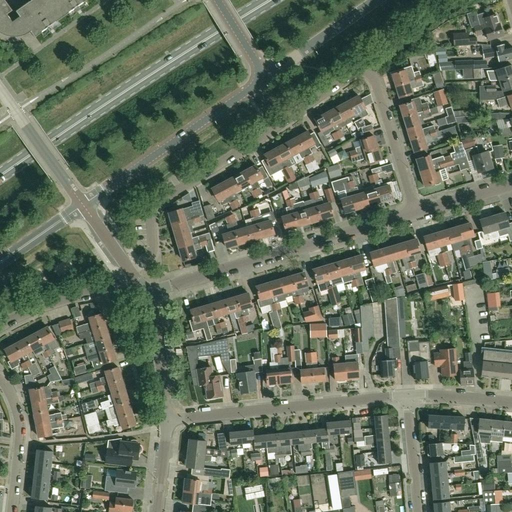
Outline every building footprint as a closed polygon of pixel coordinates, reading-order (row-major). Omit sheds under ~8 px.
[(0,0),(0,18),(7,14),(12,10),(4,0),(0,0)] [(20,16),(31,31),(35,37),(85,0),(32,0),(17,11),(20,16)] [(7,14),(0,18),(0,32),(1,33),(5,35),(9,36),(13,37),(17,37),(20,36),(24,35),(25,34),(28,33),(31,31),(20,16),(15,20),(13,22),(11,20),(7,14)] [(495,15),(483,19),(478,21),(479,25),(473,27),(476,36),(485,33),(488,40),(503,36),(499,24),(498,24),(495,15)] [(477,46),(477,39),(469,39),(469,34),(453,35),(454,47),(477,46)] [(496,47),(496,48),(482,50),(484,58),(497,56),(499,63),(511,59),(511,51),(511,46),(503,48),(503,45),(496,47)] [(426,59),(434,57),(432,50),(424,53),(426,59)] [(445,55),(438,55),(439,63),(447,63),(447,55),(445,55)] [(474,70),(473,61),(447,63),(439,63),(439,72),(474,70)] [(500,81),(511,77),(511,66),(511,65),(496,70),(500,81)] [(413,73),(411,66),(389,73),(392,81),(394,81),(396,86),(421,78),(419,71),(413,73)] [(490,69),(481,69),(481,70),(468,70),(468,80),(482,79),(482,76),(490,75),(490,69)] [(503,92),(511,88),(511,77),(500,81),(503,92)] [(411,90),(424,86),(421,78),(396,86),(399,98),(412,94),(411,90)] [(443,91),(434,93),(434,94),(437,93),(439,100),(437,101),(438,107),(447,105),(443,91)] [(511,95),(505,97),(504,93),(499,95),(496,92),(480,93),(480,100),(496,100),(499,109),(510,105),(511,109),(511,95)] [(361,119),(369,115),(359,96),(351,100),(352,100),(348,103),(361,127),(363,133),(373,130),(371,125),(365,126),(361,119)] [(427,103),(421,105),(419,98),(411,100),(412,102),(400,106),(403,117),(429,110),(427,103)] [(357,129),(361,127),(348,103),(344,105),(344,104),(337,108),(346,126),(351,123),(352,124),(354,123),(357,129)] [(340,129),(346,126),(337,108),(330,112),(326,114),(335,130),(336,132),(339,139),(344,137),(340,129)] [(423,118),(431,116),(429,110),(403,117),(407,129),(419,125),(425,124),(423,118)] [(508,114),(500,113),(488,114),(488,122),(500,121),(510,120),(508,114)] [(317,133),(324,147),(330,144),(326,136),(330,134),(330,133),(335,130),(326,114),(322,116),(315,120),(321,131),(317,133)] [(447,125),(456,123),(454,116),(454,115),(448,117),(445,118),(447,125)] [(511,119),(510,120),(511,125),(511,126),(499,130),(501,136),(511,135),(511,119)] [(407,129),(410,140),(435,132),(434,126),(421,130),(419,125),(407,129)] [(432,140),(437,138),(437,136),(444,134),(443,129),(435,132),(410,140),(414,152),(426,148),(425,144),(433,142),(432,140)] [(317,140),(313,142),(308,132),(300,136),(301,136),(297,139),(310,163),(314,161),(311,155),(312,154),(309,149),(315,146),(317,149),(321,146),(317,140)] [(375,144),(376,144),(373,136),(360,140),(362,146),(355,148),(356,150),(349,152),(350,157),(377,148),(375,144)] [(474,146),(471,138),(461,141),(464,149),(474,146)] [(306,166),(310,163),(297,139),(293,141),(293,140),(286,144),(292,156),(297,153),(301,160),(303,159),(306,166)] [(296,180),(290,168),(292,166),(288,158),(292,156),(286,144),(279,148),(275,150),(285,168),(285,169),(292,182),(296,180)] [(478,173),(492,168),(487,152),(479,154),(477,146),(464,150),(466,157),(468,162),(474,160),(478,173)] [(504,158),(503,150),(500,150),(499,146),(493,147),(495,160),(504,158)] [(328,152),(331,159),(339,154),(338,154),(335,148),(328,152)] [(378,152),(378,153),(377,148),(350,157),(352,163),(366,158),(368,164),(381,160),(378,152)] [(292,182),(285,169),(285,168),(275,150),(272,152),(271,152),(264,156),(266,159),(261,162),(270,177),(281,171),(288,184),(292,182)] [(416,159),(420,171),(466,157),(464,150),(451,154),(451,156),(444,159),(443,156),(430,160),(429,155),(416,159)] [(339,154),(331,159),(334,164),(345,159),(342,152),(338,154),(339,154)] [(425,187),(449,179),(445,169),(458,165),(460,171),(470,168),(468,162),(466,157),(420,171),(425,187)] [(371,170),(373,175),(375,182),(376,186),(380,202),(385,200),(385,201),(393,199),(389,186),(383,188),(381,180),(379,181),(377,175),(384,173),(385,174),(394,172),(392,164),(371,170)] [(342,176),(338,165),(327,169),(330,180),(342,176)] [(249,170),(245,172),(258,197),(263,194),(260,188),(256,181),(262,178),(263,180),(268,178),(262,167),(258,169),(256,166),(248,170),(249,170)] [(254,199),(258,197),(245,172),(241,174),(234,177),(240,189),(245,186),(246,187),(247,186),(250,193),(251,192),(254,199)] [(313,188),(329,183),(326,172),(310,179),(313,188)] [(238,199),(235,192),(240,189),(234,177),(227,181),(227,182),(223,184),(236,209),(241,206),(238,199)] [(352,210),(356,209),(349,183),(348,178),(332,183),(335,192),(338,192),(338,193),(345,191),(347,198),(341,200),(345,213),(352,210)] [(361,208),(369,206),(364,189),(358,191),(357,188),(356,188),(354,181),(349,183),(356,209),(361,207),(361,208)] [(233,210),(236,209),(223,184),(219,186),(219,185),(212,189),(218,201),(219,200),(222,206),(229,202),(233,210)] [(376,203),(380,202),(376,186),(364,189),(369,206),(376,203)] [(331,189),(324,191),(327,202),(334,199),(331,189)] [(329,203),(323,205),(321,198),(320,199),(318,192),(313,193),(321,219),(325,218),(326,218),(333,216),(329,203)] [(317,220),(321,219),(313,193),(309,195),(311,202),(310,202),(310,204),(305,206),(304,206),(309,223),(317,221),(317,220)] [(302,225),(309,223),(304,206),(305,206),(304,204),(297,206),(294,199),(290,200),(297,226),(302,225)] [(293,227),(297,226),(290,200),(286,202),(288,208),(286,209),(288,216),(282,218),(286,230),(293,228),(293,227)] [(204,215),(199,201),(192,203),(193,208),(189,209),(189,207),(181,210),(181,209),(177,210),(176,209),(166,212),(169,221),(171,220),(171,221),(173,225),(185,221),(192,219),(199,217),(203,216),(204,215)] [(204,207),(208,221),(215,218),(211,204),(204,207)] [(265,222),(264,222),(262,216),(261,216),(259,209),(254,211),(262,237),(267,235),(267,236),(274,234),(270,221),(265,222)] [(258,238),(262,237),(254,211),(250,212),(252,219),(250,219),(252,226),(246,228),(250,241),(258,238)] [(511,222),(508,223),(505,212),(492,216),(498,237),(507,234),(509,241),(511,240),(511,222)] [(243,243),(250,241),(246,228),(241,230),(241,229),(239,229),(237,222),(236,222),(233,214),(229,216),(232,224),(238,244),(243,242),(243,243)] [(193,231),(191,226),(194,225),(193,223),(205,219),(204,215),(203,216),(199,217),(192,219),(185,221),(173,225),(174,229),(173,229),(176,237),(188,233),(193,231)] [(234,245),(238,244),(232,224),(229,216),(225,218),(228,225),(227,225),(229,233),(223,235),(226,248),(234,245)] [(489,240),(498,237),(492,216),(480,220),(483,231),(481,232),(483,240),(489,238),(489,240)] [(213,237),(220,235),(217,222),(210,225),(213,237)] [(473,236),(470,223),(458,226),(466,252),(468,259),(474,257),(468,238),(473,236)] [(461,254),(466,252),(458,226),(447,230),(451,243),(453,248),(459,246),(461,254)] [(448,252),(446,244),(451,243),(447,230),(435,233),(445,266),(451,264),(447,252),(448,252)] [(190,238),(188,233),(176,237),(178,244),(179,244),(180,248),(211,239),(209,233),(190,238)] [(441,267),(445,266),(435,233),(423,237),(429,255),(436,253),(441,267)] [(196,257),(194,251),(201,248),(201,247),(206,245),(208,252),(214,250),(211,239),(180,248),(181,252),(180,253),(183,261),(196,257)] [(420,252),(416,239),(404,243),(412,268),(417,267),(413,254),(420,252)] [(406,270),(412,268),(404,243),(393,246),(397,259),(402,257),(406,270)] [(392,260),(397,259),(393,246),(382,249),(389,275),(396,272),(392,260)] [(389,275),(382,249),(370,253),(374,266),(375,268),(376,270),(378,271),(381,271),(382,271),(384,277),(385,277),(387,285),(392,283),(389,275)] [(363,285),(361,278),(359,270),(365,268),(361,256),(360,256),(360,254),(353,256),(353,258),(353,259),(349,260),(357,287),(363,285)] [(353,288),(357,287),(349,260),(345,261),(344,261),(337,263),(343,283),(351,281),(353,288)] [(336,286),(343,283),(337,263),(329,265),(329,266),(325,267),(337,305),(341,304),(336,286)] [(332,307),(337,305),(325,267),(321,268),(313,270),(320,292),(327,290),(332,307)] [(474,279),(472,270),(463,272),(465,281),(474,279)] [(444,284),(440,272),(432,274),(436,286),(444,284)] [(303,293),(309,291),(307,286),(304,273),(296,275),(292,277),(300,304),(305,303),(302,296),(303,296),(303,293)] [(433,286),(429,273),(416,276),(419,289),(433,286)] [(296,305),(300,304),(292,277),(288,278),(288,277),(280,280),(285,298),(292,296),(292,298),(294,298),(296,305)] [(484,282),(483,279),(463,283),(464,287),(484,282)] [(285,298),(280,280),(272,282),(272,283),(268,284),(276,311),(281,310),(282,310),(280,303),(286,301),(285,298)] [(379,301),(374,280),(367,282),(372,303),(379,301)] [(274,330),(281,328),(278,316),(276,311),(268,284),(264,285),(256,287),(260,299),(257,300),(259,308),(260,308),(262,315),(269,313),(274,330)] [(417,290),(415,284),(406,287),(407,293),(417,290)] [(450,297),(447,286),(425,291),(428,302),(450,297)] [(403,288),(395,291),(397,297),(405,295),(403,288)] [(247,308),(251,307),(247,293),(236,297),(244,323),(246,329),(247,333),(256,331),(254,323),(245,325),(244,322),(249,321),(248,316),(249,315),(247,308)] [(238,319),(239,324),(244,323),(236,297),(224,300),(228,314),(234,312),(237,319),(238,319)] [(396,297),(384,300),(385,308),(397,307),(396,297)] [(402,297),(396,297),(397,307),(397,313),(398,319),(398,322),(398,325),(398,327),(404,327),(402,297)] [(213,304),(217,317),(228,314),(224,300),(213,304)] [(372,303),(360,306),(360,312),(373,311),(372,303)] [(221,330),(219,324),(217,317),(213,304),(202,307),(206,320),(213,318),(218,335),(222,333),(221,330)] [(308,308),(310,315),(304,316),(305,322),(321,320),(317,306),(308,308)] [(207,341),(212,340),(206,320),(202,307),(190,311),(194,323),(190,324),(192,332),(203,329),(207,341)] [(76,327),(78,334),(105,326),(102,314),(89,318),(90,323),(76,327)] [(354,324),(351,314),(342,316),(346,327),(354,324)] [(70,319),(64,321),(68,333),(74,331),(70,319)] [(340,328),(338,319),(328,319),(329,329),(340,328)] [(62,335),(68,333),(64,321),(59,323),(62,335)] [(96,341),(109,337),(105,326),(78,334),(80,341),(95,337),(96,341)] [(49,356),(56,353),(49,341),(54,339),(48,327),(37,333),(43,344),(47,351),(46,351),(49,356)] [(337,330),(328,331),(329,339),(338,339),(337,330)] [(26,338),(32,350),(43,344),(37,333),(26,338)] [(439,343),(438,333),(430,334),(431,344),(439,343)] [(87,357),(112,349),(109,337),(96,341),(98,346),(85,350),(87,357)] [(401,359),(400,352),(399,337),(387,338),(388,349),(385,349),(386,361),(380,361),(381,377),(394,376),(394,368),(397,368),(396,360),(401,359)] [(16,344),(22,356),(26,353),(32,350),(26,338),(16,344)] [(222,362),(230,361),(227,343),(227,339),(198,346),(198,357),(221,355),(222,362)] [(418,349),(407,350),(408,363),(412,362),(413,378),(428,377),(427,361),(430,361),(428,340),(417,342),(418,349)] [(19,363),(20,362),(18,358),(22,356),(16,344),(5,350),(11,360),(8,361),(12,369),(19,365),(19,363)] [(294,346),(287,347),(287,358),(288,362),(289,362),(295,362),(294,351),(294,346)] [(64,350),(62,347),(56,350),(62,361),(67,359),(64,350)] [(511,351),(484,348),(481,377),(481,374),(488,375),(487,377),(492,378),(492,375),(498,376),(498,378),(502,379),(502,376),(508,377),(508,380),(511,380),(511,379),(511,351)] [(103,364),(116,360),(112,349),(87,357),(88,362),(91,361),(94,370),(104,367),(103,364)] [(442,376),(457,374),(454,349),(439,350),(440,355),(434,356),(435,367),(439,366),(439,363),(441,362),(442,376)] [(313,382),(312,369),(307,369),(302,370),(300,350),(294,351),(295,362),(296,368),(300,370),(301,383),(313,382)] [(241,393),(256,391),(254,374),(263,372),(260,352),(253,353),(254,360),(254,361),(254,365),(245,366),(246,372),(237,373),(238,380),(239,379),(241,393)] [(33,365),(26,353),(22,356),(25,362),(28,367),(32,374),(33,376),(41,372),(36,363),(33,365)] [(463,369),(459,370),(460,386),(474,385),(474,375),(473,375),(472,361),(471,353),(465,353),(466,362),(463,362),(463,369)] [(347,379),(359,378),(357,363),(358,363),(358,354),(345,355),(346,364),(347,379)] [(280,383),(277,355),(272,356),(273,363),(272,363),(272,371),(266,372),(267,385),(268,385),(268,386),(270,387),(274,387),(275,386),(275,384),(276,384),(276,383),(280,383)] [(290,369),(289,362),(288,362),(287,358),(283,359),(282,355),(277,355),(280,383),(284,383),(293,382),(291,369),(290,369)] [(346,379),(347,379),(346,364),(339,364),(338,357),(332,358),(333,365),(334,365),(335,381),(338,380),(338,382),(339,382),(345,382),(346,381),(346,379)] [(86,372),(84,364),(73,368),(75,375),(86,372)] [(61,380),(54,366),(48,370),(51,374),(47,376),(50,382),(61,380)] [(225,382),(230,379),(224,366),(219,368),(225,382)] [(109,383),(122,379),(118,368),(105,372),(107,376),(100,378),(101,381),(96,382),(97,387),(103,385),(109,383)] [(223,396),(219,375),(210,377),(208,368),(197,370),(198,379),(192,380),(194,386),(205,384),(208,398),(223,396)] [(324,368),(317,368),(312,369),(313,382),(325,381),(324,368)] [(93,379),(91,373),(79,376),(81,383),(93,379)] [(36,382),(33,376),(32,374),(25,375),(26,384),(36,382)] [(74,384),(73,378),(62,380),(63,387),(74,384)] [(113,394),(125,390),(122,379),(109,383),(113,394)] [(92,394),(104,390),(103,385),(97,387),(91,389),(92,394)] [(50,390),(47,387),(29,390),(31,402),(45,399),(51,398),(50,392),(51,392),(50,390)] [(104,410),(110,408),(116,406),(129,402),(125,390),(113,394),(109,396),(110,401),(107,402),(108,403),(103,405),(104,410)] [(47,411),(46,405),(59,403),(58,402),(57,397),(51,398),(45,399),(31,402),(34,413),(47,411)] [(89,408),(104,403),(102,399),(87,403),(89,408)] [(129,402),(116,406),(120,417),(132,413),(129,402)] [(49,422),(62,420),(61,413),(54,414),(48,416),(47,411),(34,413),(36,425),(49,423),(49,422)] [(123,429),(136,425),(132,413),(120,417),(107,421),(108,425),(114,423),(115,426),(122,423),(123,429)] [(375,428),(388,427),(387,415),(374,416),(375,428)] [(439,428),(440,416),(428,415),(427,427),(439,428)] [(451,429),(452,417),(440,416),(439,428),(451,429)] [(464,417),(452,417),(451,429),(463,429),(464,417)] [(489,441),(492,420),(472,418),(472,420),(470,420),(478,459),(483,458),(480,443),(490,444),(490,441),(489,441)] [(51,434),(50,427),(63,425),(62,420),(49,422),(49,423),(36,425),(38,437),(51,434)] [(340,434),(352,433),(350,420),(338,422),(340,434)] [(503,436),(502,436),(504,422),(492,420),(489,441),(490,441),(502,443),(503,436)] [(328,435),(340,434),(338,422),(326,423),(327,429),(328,435)] [(511,422),(504,422),(502,436),(503,436),(511,437),(511,422)] [(100,430),(98,423),(87,427),(89,433),(100,430)] [(356,442),(389,439),(388,427),(375,428),(376,435),(355,438),(355,442),(356,442)] [(327,471),(332,471),(330,453),(329,447),(329,446),(328,435),(327,429),(315,430),(316,442),(322,442),(322,448),(324,448),(327,471)] [(253,442),(254,442),(253,436),(253,430),(241,431),(242,443),(253,442)] [(312,449),(311,443),(316,442),(315,430),(303,431),(305,455),(311,455),(310,449),(312,449)] [(230,445),(242,443),(241,431),(229,432),(230,445)] [(305,455),(303,431),(291,432),(293,445),(299,444),(299,451),(301,450),(301,456),(305,455)] [(226,449),(224,433),(217,434),(219,450),(226,449)] [(291,455),(291,451),(291,445),(290,445),(289,433),(277,434),(279,458),(284,457),(284,455),(291,455)] [(274,458),(279,458),(277,434),(265,435),(266,447),(267,454),(274,453),(274,458)] [(266,447),(265,435),(253,436),(254,442),(253,442),(254,448),(266,447)] [(130,443),(122,442),(122,439),(112,440),(111,449),(107,449),(105,463),(131,466),(132,459),(138,459),(138,453),(139,453),(140,452),(141,452),(141,451),(141,450),(142,449),(141,448),(141,447),(140,446),(139,445),(139,444),(138,444),(137,443),(137,442),(136,442),(135,441),(134,441),(133,441),(132,441),(131,442),(130,442),(130,443)] [(378,452),(390,450),(389,439),(356,442),(357,446),(371,445),(371,447),(377,447),(378,452)] [(206,441),(189,440),(188,453),(204,455),(206,441)] [(450,449),(451,444),(441,443),(429,444),(430,449),(427,450),(428,456),(430,455),(430,456),(442,455),(442,449),(450,450),(450,449)] [(475,455),(475,446),(469,445),(470,450),(461,451),(461,456),(475,455)] [(35,462),(51,464),(52,452),(36,450),(35,462)] [(379,464),(391,463),(390,450),(378,452),(379,464)] [(94,463),(95,454),(85,453),(84,461),(94,463)] [(186,467),(203,469),(204,461),(208,462),(208,461),(211,461),(211,456),(204,455),(188,453),(186,467)] [(364,465),(363,455),(356,456),(357,470),(363,470),(363,466),(364,465)] [(447,474),(445,461),(429,463),(431,475),(447,474)] [(34,474),(49,476),(51,464),(35,462),(34,474)] [(268,474),(268,466),(259,467),(260,475),(268,474)] [(66,475),(75,475),(76,468),(66,467),(66,475)] [(221,470),(205,468),(204,476),(220,478),(221,470)] [(135,478),(136,473),(107,469),(105,491),(119,492),(119,485),(134,487),(135,485),(137,484),(138,479),(135,478)] [(354,471),(338,473),(341,497),(343,510),(351,508),(349,496),(357,495),(354,471)] [(32,486),(48,488),(49,476),(34,474),(32,486)] [(448,486),(447,474),(431,475),(432,487),(448,486)] [(399,475),(389,476),(390,496),(402,495),(401,483),(400,483),(399,475)] [(277,487),(276,478),(268,478),(269,488),(277,487)] [(208,488),(208,481),(185,479),(183,491),(198,492),(203,493),(204,488),(208,488)] [(493,489),(492,479),(482,480),(482,486),(483,490),(493,489)] [(263,490),(262,484),(244,488),(245,494),(263,490)] [(47,500),(48,488),(32,486),(31,498),(47,500)] [(449,498),(448,486),(432,487),(433,500),(449,498)] [(110,493),(93,491),(93,498),(109,500),(110,493)] [(203,498),(203,493),(198,492),(183,491),(182,503),(197,504),(200,505),(200,503),(202,503),(203,498)] [(483,492),(484,499),(485,505),(498,504),(502,504),(502,501),(502,491),(495,491),(483,492)] [(110,503),(109,511),(125,511),(126,511),(131,511),(133,500),(116,498),(115,504),(110,503)] [(468,507),(469,510),(468,511),(477,511),(486,511),(485,505),(484,499),(476,499),(477,506),(468,507)] [(450,511),(449,502),(433,503),(434,511),(450,511)]
